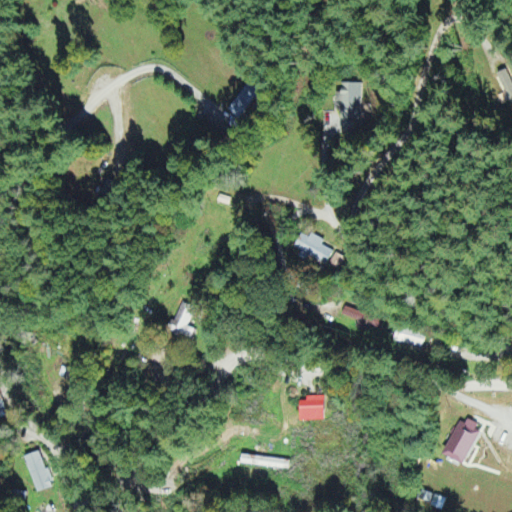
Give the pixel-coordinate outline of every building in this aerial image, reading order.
[(511,108),(511,84),(507,71),(498,75),(511,108)] [(240,122),(261,94),(249,84),(227,112),(240,122)] [(336,111),(341,111),(341,121),(360,121),(360,85),(342,85),(342,94),(336,94),(336,111)] [(302,253),(301,257),(327,268),(333,252),(322,248),(325,242),(311,236),(310,239),(301,235),(295,250),(302,253)] [(329,268),(341,272),(345,260),(334,255),(329,268)] [(170,334),(191,342),(195,331),(188,328),(191,320),(196,322),(200,312),(182,304),(170,334)] [(356,330),(380,338),(385,323),(345,309),(342,317),(359,323),(356,330)] [(427,335),(399,327),(394,342),(422,350),(427,335)] [(299,423),(324,423),(324,400),(299,400),(299,423)] [(465,466),(480,429),(459,420),(444,458),(465,466)] [(24,459),(37,495),(53,489),(40,453),(24,459)] [(288,469),(288,461),(241,460),(241,468),(288,469)]
